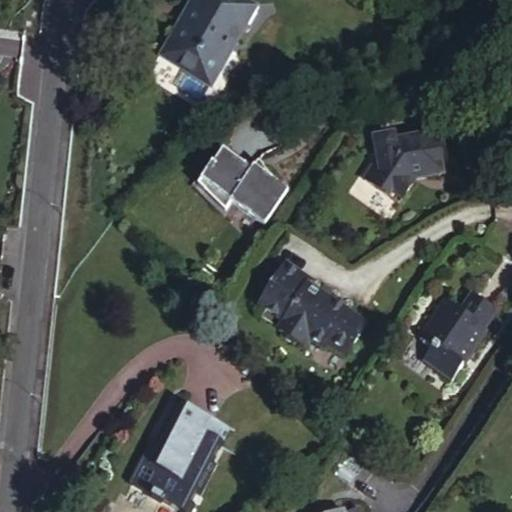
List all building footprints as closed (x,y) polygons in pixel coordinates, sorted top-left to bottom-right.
[(232,0),(171,0),(175,2),(148,50),(193,73),(232,0)] [(453,163),(446,127),(398,137),(392,133),(375,136),(380,160),(366,179),(401,204),(419,179),(416,178),(421,171),(429,177),(447,172),(446,165),(453,163)] [(273,176),(257,165),(254,170),(227,152),(219,164),(218,164),(204,184),(229,208),(234,200),(268,223),(291,188),(273,176)] [(262,158),(257,165),(273,176),(275,174),(266,161),(262,158)] [(429,177),(421,171),(416,178),(419,179),(429,177)] [(364,320),(341,304),(330,297),(306,281),(309,277),(284,260),(255,302),(279,319),(274,328),(279,331),(279,336),(288,342),(294,341),(299,344),(304,336),(308,331),(322,341),(341,354),(364,320)] [(330,297),(341,304),(343,300),(333,293),(330,297)] [(428,339),(426,343),(429,345),(421,358),(422,359),(447,376),(458,359),(460,360),(472,343),(470,341),(480,327),(479,326),(490,310),(465,293),(454,309),(441,300),(431,315),(433,316),(421,335),(428,339)] [(318,345),(322,341),(308,331),(304,336),(318,345)] [(429,345),(426,343),(417,356),(421,358),(429,345)] [(191,511),(201,511),(240,431),(191,407),(162,466),(155,463),(142,489),(191,511)]
